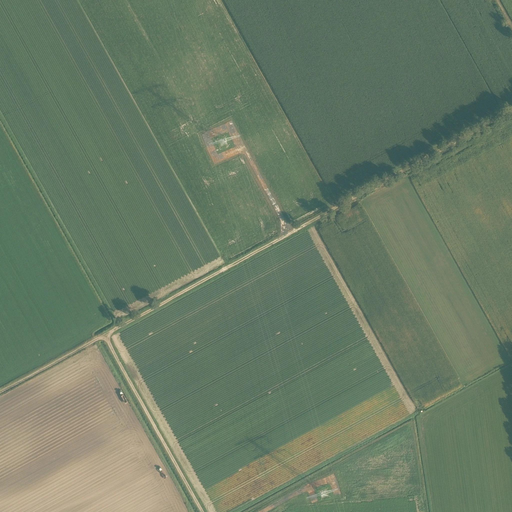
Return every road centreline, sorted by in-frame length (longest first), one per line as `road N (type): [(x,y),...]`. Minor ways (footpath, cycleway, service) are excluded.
road 1 (track): [(511,111),(105,336)]
road 2 (track): [(105,336),(200,511)]
